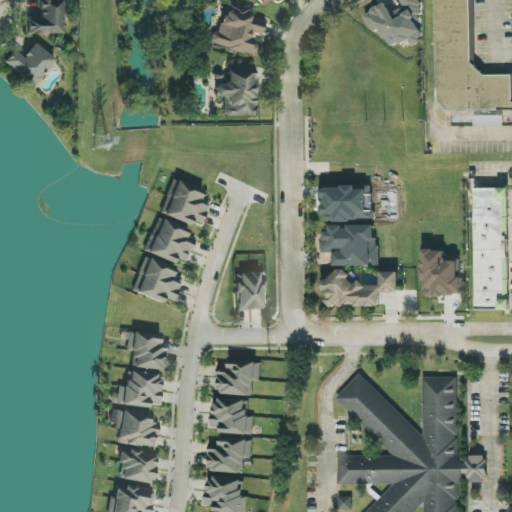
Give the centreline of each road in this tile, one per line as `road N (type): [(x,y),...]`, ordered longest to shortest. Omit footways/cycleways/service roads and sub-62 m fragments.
road 1 (residential): [(332,0),(309,14),(292,57),(298,336)]
road 2 (residential): [(173,511),(204,290),(242,189)]
road 3 (residential): [(194,338),(511,342)]
